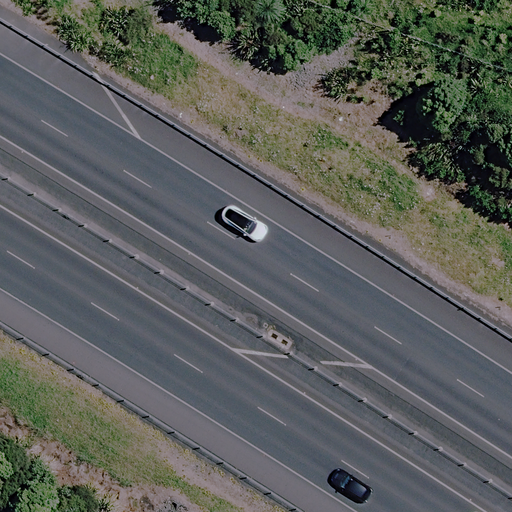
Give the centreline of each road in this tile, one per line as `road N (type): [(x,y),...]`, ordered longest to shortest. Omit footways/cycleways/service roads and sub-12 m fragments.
road 1 (motorway): [(0,91),(511,421)]
road 2 (motorway): [(404,511),(0,244)]
